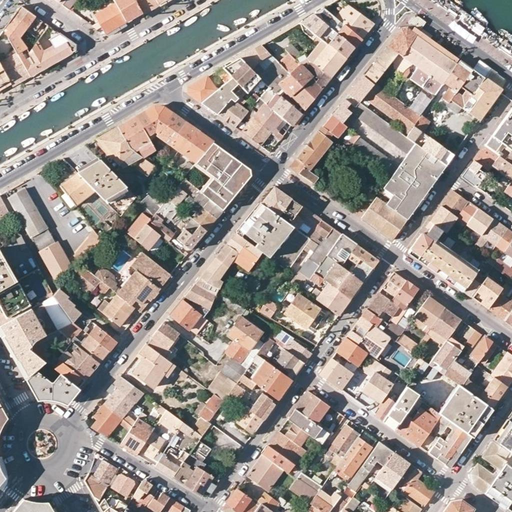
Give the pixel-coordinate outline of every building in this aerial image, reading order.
[(77,0),(65,0),(63,4),(70,9),(77,0)] [(142,12),(135,0),(114,0),(116,3),(126,21),(142,12)] [(135,0),(142,12),(158,3),(156,0),(135,0)] [(126,21),(116,3),(95,15),(100,25),(95,28),(103,34),(126,21)] [(369,28),(374,23),(346,3),(335,16),(343,24),(361,38),(369,28)] [(21,6),(11,19),(31,33),(34,29),(37,31),(44,22),(21,6)] [(336,32),(343,24),(335,16),(330,12),(324,7),(313,14),(336,32)] [(327,44),(327,43),(336,32),(313,14),(300,22),(316,35),(322,40),(327,44)] [(413,26),(420,31),(426,22),(417,16),(413,16),(408,22),(413,26)] [(24,43),(31,33),(11,19),(4,29),(18,54),(27,48),(29,52),(36,43),(39,39),(37,37),(35,39),(32,37),(26,45),(24,43)] [(49,26),(46,24),(37,37),(39,39),(49,26)] [(355,47),(361,38),(343,24),(336,32),(355,47)] [(459,59),(446,49),(420,31),(413,26),(410,31),(418,36),(440,52),(457,63),(459,59)] [(401,74),(404,70),(412,63),(417,66),(410,77),(432,92),(428,98),(431,100),(446,79),(448,76),(457,63),(440,52),(418,36),(410,31),(406,28),(402,28),(388,45),(398,52),(385,69),(382,72),(389,77),(395,69),(401,74)] [(336,32),(327,43),(346,58),(354,47),(355,47),(336,32)] [(42,55),(41,53),(36,43),(29,52),(39,70),(75,50),(76,45),(60,33),(46,41),(49,48),(51,51),(42,55)] [(316,35),(313,39),(319,44),(322,40),(316,35)] [(322,40),(319,44),(309,56),(314,59),(327,44),(322,40)] [(317,66),(330,77),(346,58),(327,43),(327,44),(314,59),(309,56),(303,52),(301,53),(291,43),(285,49),(289,53),(299,62),(303,59),(311,67),(317,66)] [(388,45),(375,61),(385,69),(398,52),(388,45)] [(29,52),(27,48),(18,54),(29,76),(34,73),(39,70),(29,52)] [(300,64),(289,73),(278,62),(271,55),(267,59),(271,62),(264,69),(257,62),(260,59),(254,48),(249,51),(240,57),(260,78),(268,86),(270,86),(277,92),(283,87),(291,95),(309,79),(312,76),(310,74),(300,64)] [(289,53),(278,62),(289,73),(300,64),(299,62),(289,53)] [(1,65),(3,68),(8,77),(12,85),(29,76),(18,54),(0,64),(1,65)] [(240,57),(222,67),(224,69),(232,77),(235,81),(240,85),(244,90),(246,91),(260,78),(240,57)] [(470,73),(473,68),(459,59),(457,63),(470,73)] [(385,69),(375,61),(363,75),(373,84),(374,83),(382,72),(385,69)] [(457,63),(448,76),(456,82),(454,85),(451,89),(449,88),(442,98),(449,102),(451,99),(456,92),(460,86),(470,73),(457,63)] [(312,76),(314,79),(322,87),(328,79),(330,77),(317,66),(310,74),(312,76)] [(481,81),(484,77),(473,68),(470,73),(476,78),(481,81)] [(229,79),(232,77),(224,69),(222,72),(229,79)] [(460,86),(466,90),(462,96),(456,92),(451,99),(462,107),(481,81),(476,78),(470,73),(460,86)] [(359,80),(349,93),(359,101),(364,95),(373,84),(363,75),(359,80)] [(216,89),(207,76),(187,87),(187,92),(201,102),(216,89)] [(448,76),(446,79),(454,85),(456,82),(448,76)] [(229,79),(216,89),(201,102),(216,113),(230,98),(234,101),(237,97),(230,90),(235,81),(232,77),(229,79)] [(497,92),(500,88),(484,77),(481,81),(497,92)] [(297,101),(304,109),(322,87),(314,79),(311,81),(309,79),(291,95),(297,101)] [(497,92),(481,81),(462,107),(478,119),(497,92)] [(406,82),(399,89),(407,96),(404,100),(408,104),(418,94),(406,82)] [(373,84),(364,95),(411,130),(414,125),(419,117),(386,92),(374,83),(373,84)] [(297,101),(292,105),(281,95),(277,100),(274,97),(272,96),(272,95),(270,92),(271,91),(267,87),(259,97),(283,118),(286,121),(292,125),(304,109),(297,101)] [(244,90),(241,94),(253,104),(254,103),(256,101),(246,91),(244,90)] [(349,93),(346,96),(356,105),(359,101),(349,93)] [(260,107),(258,109),(277,124),(283,118),(259,97),(256,101),(254,103),(260,107)] [(230,98),(216,113),(235,127),(244,115),(246,112),(248,111),(234,101),(230,98)] [(350,102),(344,98),(340,103),(345,107),(350,102)] [(449,102),(447,105),(458,113),(462,107),(451,99),(449,102)] [(415,142),(406,136),(359,101),(356,105),(351,112),(350,113),(356,117),(386,138),(407,153),(415,142)] [(340,103),(332,114),(342,122),(350,113),(351,112),(345,107),(340,103)] [(156,133),(172,144),(194,160),(191,163),(189,162),(181,172),(185,175),(195,163),(213,142),(162,106),(154,106),(118,126),(130,148),(143,157),(137,146),(150,139),(147,135),(155,130),(157,132),(156,133)] [(510,151),(511,149),(511,148),(511,106),(495,130),(485,144),(499,154),(498,155),(504,159),(510,151)] [(248,111),(246,112),(270,132),(279,140),(283,136),(278,131),(274,128),(277,124),(258,109),(256,112),(250,107),(248,111)] [(260,145),(270,132),(246,112),(244,115),(250,120),(241,131),(246,135),(260,145)] [(347,126),(342,122),(332,114),(322,126),(331,132),(338,137),(347,126)] [(421,115),(419,117),(414,125),(422,131),(429,121),(421,115)] [(286,121),(283,118),(277,124),(281,127),(286,121)] [(118,126),(97,138),(122,167),(133,161),(138,164),(136,167),(147,175),(154,165),(153,164),(143,157),(130,148),(118,126)] [(309,169),(305,165),(322,144),(326,147),(331,141),(327,137),(331,132),(322,126),(318,131),(289,166),(313,183),(317,177),(308,170),(309,169)] [(346,143),(350,147),(358,136),(359,135),(355,132),(346,143)] [(390,176),(383,188),(393,195),(391,198),(386,205),(406,219),(411,212),(409,211),(420,196),(422,197),(434,180),(435,178),(433,177),(439,170),(441,171),(445,165),(426,150),(409,173),(383,154),(358,136),(350,147),(390,176)] [(155,149),(150,139),(137,146),(143,157),(155,149)] [(213,142),(195,163),(214,176),(201,192),(223,209),(248,178),(246,166),(241,162),(229,154),(213,142)] [(326,147),(322,144),(305,165),(309,169),(326,147)] [(499,154),(485,144),(473,159),(481,165),(487,170),(492,164),(498,155),(499,154)] [(511,152),(510,151),(504,159),(498,155),(492,164),(510,177),(509,179),(511,181),(511,179),(511,152)] [(120,216),(136,197),(111,171),(99,159),(77,172),(94,190),(120,216)] [(485,173),(478,168),(481,165),(473,159),(462,175),(476,186),(485,173)] [(74,205),(78,202),(94,190),(77,172),(59,185),(74,205)] [(223,209),(201,192),(184,177),(179,183),(177,186),(185,193),(194,200),(215,218),(223,209)] [(259,202),(288,223),(301,205),(273,185),(262,200),(259,202)] [(185,193),(177,186),(167,198),(175,205),(185,193)] [(9,198),(26,228),(39,251),(52,244),(44,230),(47,229),(24,189),(9,198)] [(449,194),(447,196),(463,208),(467,201),(457,193),(452,190),(449,194)] [(164,195),(157,203),(150,196),(142,203),(146,207),(153,215),(155,213),(167,198),(164,195)] [(0,217),(0,218),(9,213),(0,196),(0,217)] [(409,211),(411,212),(422,197),(420,196),(409,211)] [(447,196),(441,205),(456,217),(463,208),(447,196)] [(370,206),(362,218),(392,239),(406,219),(386,205),(376,197),(370,206)] [(175,205),(167,198),(155,213),(162,219),(166,215),(170,219),(179,208),(175,205)] [(188,204),(198,212),(192,218),(199,224),(206,230),(210,225),(215,218),(194,200),(193,202),(191,200),(188,204)] [(370,206),(363,200),(354,212),(362,218),(370,206)] [(467,201),(463,208),(456,217),(457,217),(466,224),(478,208),(467,201)] [(255,246),(261,251),(287,270),(305,245),(306,243),(310,238),(309,237),(306,235),(295,227),(294,228),(288,223),(259,202),(243,223),(236,232),(241,236),(243,232),(257,242),(255,246)] [(321,219),(315,215),(301,205),(288,223),(294,228),(295,227),(301,219),(312,226),(306,235),(309,237),(321,219)] [(457,217),(456,217),(441,205),(435,213),(451,225),(454,221),(455,220),(457,217)] [(146,207),(126,231),(145,247),(149,241),(153,244),(158,237),(160,235),(154,229),(146,223),(153,215),(146,207)] [(179,208),(170,219),(177,224),(186,213),(179,208)] [(481,235),(493,219),(478,208),(466,224),(481,235)] [(155,213),(153,215),(146,223),(154,229),(160,222),(162,219),(155,213)] [(177,224),(183,229),(190,234),(199,224),(192,218),(189,216),(186,213),(177,224)] [(430,221),(434,224),(441,229),(448,234),(450,232),(447,231),(450,227),(451,225),(435,213),(430,221)] [(328,251),(341,234),(321,219),(309,237),(310,238),(313,241),(320,232),(325,236),(319,245),(328,251)] [(493,219),(481,235),(473,247),(471,250),(484,260),(485,260),(489,253),(490,252),(488,251),(484,248),(487,242),(486,241),(487,239),(493,243),(495,245),(507,229),(493,219)] [(160,222),(154,229),(160,235),(167,241),(173,233),(160,222)] [(199,224),(190,234),(184,244),(190,249),(206,230),(199,224)] [(462,290),(476,271),(441,246),(433,240),(441,229),(434,224),(426,234),(422,231),(408,251),(455,285),(462,290)] [(44,230),(52,244),(39,251),(40,253),(45,251),(48,255),(58,249),(47,229),(44,230)] [(183,229),(177,238),(184,244),(190,234),(183,229)] [(495,245),(504,251),(511,239),(511,232),(507,229),(495,245)] [(101,239),(104,235),(99,230),(95,232),(101,239)] [(225,264),(235,250),(253,263),(261,251),(255,246),(241,236),(236,232),(216,257),(225,264)] [(340,265),(343,261),(347,257),(356,245),(347,238),(341,234),(328,251),(326,255),(335,261),(340,265)] [(22,250),(27,247),(21,236),(16,238),(22,250)] [(471,250),(473,247),(457,236),(455,239),(467,248),(471,250)] [(313,241),(310,238),(306,243),(305,245),(314,251),(309,259),(308,258),(291,281),(301,288),(308,278),(309,279),(314,271),(318,265),(326,255),(328,251),(319,245),(313,241)] [(498,259),(493,266),(509,278),(511,273),(511,239),(504,251),(511,256),(511,266),(511,268),(498,259)] [(365,251),(356,245),(347,257),(356,263),(359,259),(365,251)] [(55,279),(70,270),(58,249),(48,255),(45,251),(40,253),(55,279)] [(0,255),(15,282),(17,281),(0,250),(0,255)] [(213,275),(218,279),(233,259),(248,270),(253,263),(235,250),(225,264),(216,257),(206,270),(213,275)] [(130,265),(136,270),(122,287),(117,293),(134,307),(140,311),(144,306),(141,303),(142,302),(141,301),(144,297),(146,298),(146,297),(149,300),(170,274),(141,251),(130,265)] [(365,251),(359,259),(371,267),(377,260),(365,251)] [(493,266),(498,259),(489,253),(485,260),(493,266)] [(511,259),(502,254),(499,259),(511,266),(511,264),(511,259)] [(0,291),(15,282),(0,255),(0,291)] [(355,291),(362,280),(340,265),(335,261),(326,255),(318,265),(314,271),(314,272),(323,278),(328,281),(347,296),(352,289),(355,291)] [(477,268),(480,261),(472,257),(469,264),(477,268)] [(343,261),(340,265),(362,280),(371,267),(359,259),(356,263),(352,269),(345,265),(346,263),(343,261)] [(75,269),(70,276),(90,293),(95,287),(100,280),(94,275),(80,264),(75,269)] [(100,280),(102,282),(107,276),(114,281),(113,276),(106,271),(99,270),(94,275),(100,280)] [(200,277),(206,282),(213,275),(206,270),(200,277)] [(318,286),(323,278),(314,272),(314,271),(309,279),(315,283),(318,286)] [(406,280),(393,271),(379,291),(390,300),(406,280)] [(462,290),(471,296),(485,277),(476,271),(462,290)] [(487,274),(486,276),(502,288),(503,286),(487,274)] [(117,283),(114,281),(107,276),(102,282),(109,287),(114,291),(117,287),(115,286),(117,283)] [(480,302),(484,297),(491,302),(502,288),(486,276),(485,277),(471,296),(480,302)] [(103,294),(109,287),(102,282),(100,280),(95,287),(103,294)] [(402,302),(407,305),(418,288),(406,280),(390,300),(399,307),(402,302)] [(341,310),(350,298),(347,296),(328,281),(321,292),(316,299),(338,315),(341,310)] [(30,304),(18,283),(0,293),(0,325),(0,326),(30,309),(29,305),(30,304)] [(195,283),(185,295),(209,308),(217,291),(218,288),(211,284),(208,290),(206,289),(198,285),(195,283)] [(503,286),(502,288),(491,302),(488,307),(496,313),(507,299),(504,297),(511,287),(505,283),(503,286)] [(60,288),(54,295),(73,322),(81,313),(74,306),(75,304),(68,298),(69,296),(60,288)] [(321,292),(316,288),(310,295),(316,299),(321,292)] [(366,308),(377,316),(382,309),(389,314),(392,316),(399,307),(390,300),(379,291),(366,308)] [(125,318),(134,307),(117,293),(102,312),(119,326),(120,325),(123,324),(125,321),(125,318)] [(319,308),(298,293),(284,312),(305,327),(308,324),(314,329),(323,316),(317,311),(319,308)] [(50,297),(43,302),(58,330),(73,322),(54,295),(50,297)] [(413,324),(418,318),(426,324),(422,331),(426,333),(445,308),(428,296),(410,322),(413,324)] [(511,296),(509,300),(507,299),(496,313),(505,320),(511,309),(511,296)] [(144,306),(146,304),(149,300),(146,297),(146,298),(144,297),(141,301),(142,302),(141,303),(144,306)] [(484,297),(480,302),(488,307),(491,302),(484,297)] [(242,313),(245,309),(228,298),(225,304),(238,312),(239,311),(242,313)] [(268,298),(259,311),(270,317),(278,306),(268,298)] [(194,302),(190,306),(181,299),(170,313),(188,327),(191,323),(193,324),(195,321),(200,314),(203,317),(208,310),(194,302)] [(47,335),(32,308),(30,309),(0,326),(5,334),(4,335),(9,344),(10,343),(15,351),(13,352),(16,357),(30,349),(30,348),(35,341),(36,341),(45,336),(47,335)] [(381,319),(377,316),(366,308),(361,315),(372,323),(375,326),(381,319)] [(461,319),(445,308),(426,333),(420,341),(424,344),(430,335),(439,341),(438,342),(440,343),(438,345),(441,347),(453,329),(461,319)] [(81,329),(84,325),(89,319),(81,313),(73,322),(80,328),(81,329)] [(392,316),(389,314),(384,321),(387,323),(390,319),(392,316)] [(249,364),(242,359),(262,332),(240,315),(230,331),(237,336),(234,339),(225,352),(232,357),(247,368),(249,364)] [(372,323),(361,315),(356,323),(359,325),(354,332),(351,330),(346,337),(356,345),(371,355),(375,358),(391,337),(382,330),(375,326),(372,323)] [(101,316),(100,318),(109,325),(110,323),(101,316)] [(418,318),(413,324),(422,331),(426,324),(418,318)] [(387,323),(382,330),(391,337),(396,341),(398,338),(404,329),(390,319),(387,323)] [(178,333),(163,321),(146,343),(169,360),(177,349),(171,344),(178,333)] [(71,340),(74,336),(80,328),(73,322),(58,330),(71,340)] [(109,350),(116,341),(106,332),(95,324),(87,333),(89,335),(109,350)] [(453,329),(441,347),(428,364),(433,367),(435,365),(433,364),(434,362),(443,368),(440,372),(443,374),(457,354),(464,345),(460,342),(457,346),(450,341),(453,337),(451,336),(455,331),(453,329)] [(466,342),(471,346),(480,333),(475,329),(472,334),(466,342)] [(234,339),(237,336),(230,331),(228,334),(234,339)] [(104,356),(109,350),(89,335),(86,339),(84,337),(81,342),(77,339),(74,342),(78,346),(99,362),(104,356)] [(398,338),(396,341),(412,352),(418,344),(404,335),(401,339),(398,338)] [(36,341),(42,346),(48,339),(45,336),(36,341)] [(269,337),(257,354),(264,359),(266,356),(264,355),(268,350),(269,351),(273,344),(272,344),(274,341),(269,337)] [(346,337),(336,351),(349,360),(352,363),(357,366),(364,355),(368,359),(371,355),(356,345),(346,337)] [(457,346),(460,342),(453,337),(450,341),(457,346)] [(492,342),(485,337),(471,356),(476,360),(472,366),(474,367),(476,364),(479,360),(492,342)] [(276,343),(285,349),(303,363),(311,353),(301,345),(293,340),(292,340),(289,338),(285,344),(280,341),(276,338),(274,341),(276,343)] [(30,349),(33,351),(41,357),(47,349),(42,346),(36,341),(35,341),(30,348),(30,349)] [(497,345),(492,342),(479,360),(481,362),(484,363),(497,345)] [(143,346),(136,355),(142,359),(133,373),(153,387),(163,374),(167,376),(173,368),(176,371),(179,368),(169,360),(146,343),(143,346)] [(68,358),(64,363),(85,380),(92,370),(99,362),(78,346),(68,358)] [(30,349),(16,357),(19,362),(19,363),(32,356),(31,354),(33,351),(30,349)] [(292,379),(303,363),(285,349),(278,359),(276,362),(288,371),(287,375),(292,379)] [(41,357),(33,351),(31,354),(32,356),(19,363),(23,369),(36,362),(39,368),(47,361),(41,357)] [(504,355),(491,375),(507,386),(511,378),(511,356),(507,352),(504,355)] [(64,363),(68,358),(63,354),(61,356),(59,355),(57,358),(61,361),(64,363)] [(457,354),(443,374),(458,384),(461,387),(467,377),(472,370),(470,368),(468,371),(455,362),(458,358),(459,356),(457,354)] [(247,368),(232,357),(213,382),(208,389),(214,393),(223,400),(228,394),(238,379),(243,374),(247,368)] [(371,357),(363,369),(371,376),(365,385),(375,392),(371,397),(380,403),(389,391),(393,384),(387,380),(393,372),(388,369),(371,357)] [(349,360),(344,367),(331,358),(320,374),(341,389),(352,373),(347,370),(352,363),(349,360)] [(423,360),(421,364),(417,369),(422,373),(428,364),(423,360)] [(64,363),(61,361),(55,368),(58,371),(64,363)] [(39,368),(36,362),(23,369),(27,378),(36,370),(39,368)] [(79,387),(85,380),(64,363),(58,371),(61,373),(79,387)] [(438,370),(433,367),(427,376),(431,379),(438,370)] [(41,398),(48,397),(53,398),(59,399),(64,401),(67,402),(79,387),(61,373),(52,383),(36,370),(27,378),(29,380),(38,398),(41,398)] [(290,382),(277,373),(264,390),(277,399),(290,382)] [(482,382),(487,386),(484,389),(467,377),(461,387),(491,408),(507,386),(491,375),(489,373),(482,382)] [(243,374),(238,379),(251,388),(255,383),(243,374)] [(135,401),(143,392),(120,376),(115,382),(113,384),(135,401)] [(205,376),(200,383),(208,389),(213,382),(205,376)] [(409,382),(399,397),(383,420),(395,428),(407,410),(413,401),(416,397),(409,393),(412,390),(417,382),(411,378),(409,382)] [(113,384),(108,391),(112,395),(105,404),(122,418),(134,403),(135,401),(113,384)] [(441,414),(447,406),(461,387),(458,384),(449,396),(438,412),(441,414)] [(371,397),(375,392),(365,385),(361,389),(371,397)] [(453,423),(472,436),(491,408),(461,387),(447,406),(441,414),(453,423)] [(301,400),(295,408),(329,433),(331,430),(318,421),(329,405),(308,390),(301,400)] [(389,391),(380,403),(374,413),(383,420),(399,397),(389,391)] [(271,399),(262,392),(250,410),(251,411),(263,419),(274,404),(270,401),(271,399)] [(202,417),(208,421),(223,400),(214,393),(198,414),(202,417)] [(232,396),(228,394),(223,400),(227,403),(232,396)] [(125,420),(122,418),(105,404),(95,416),(98,419),(93,426),(107,435),(120,420),(124,423),(123,424),(130,430),(132,426),(125,420)] [(163,414),(166,410),(159,404),(156,409),(163,414)] [(420,408),(412,419),(409,416),(411,413),(407,410),(395,428),(401,433),(420,446),(425,438),(430,430),(437,420),(432,416),(436,411),(429,406),(427,408),(431,411),(429,414),(420,408)] [(246,407),(236,422),(252,434),(263,419),(251,411),(250,410),(246,407)] [(288,418),(294,423),(308,433),(322,444),(323,442),(329,433),(295,408),(288,418)] [(179,428),(183,422),(166,410),(163,414),(161,418),(175,428),(173,429),(176,432),(179,428)] [(144,421),(147,415),(142,411),(138,417),(144,421)] [(128,416),(125,420),(132,426),(135,422),(128,416)] [(137,454),(140,450),(152,432),(155,427),(144,421),(138,417),(135,422),(132,426),(130,430),(120,443),(126,447),(137,454)] [(208,421),(202,417),(193,429),(202,435),(208,426),(211,423),(208,421)] [(161,418),(159,421),(173,430),(173,429),(175,428),(161,418)] [(350,420),(339,435),(329,449),(332,451),(335,446),(339,449),(339,448),(356,425),(350,420)] [(495,438),(494,440),(511,453),(511,452),(511,422),(508,420),(495,438)] [(202,435),(193,429),(183,422),(179,428),(194,438),(198,442),(199,440),(202,435)] [(294,423),(285,435),(300,446),(304,440),(308,433),(294,423)] [(455,431),(451,437),(448,435),(444,441),(447,442),(446,444),(460,453),(469,439),(472,436),(453,423),(450,428),(452,429),(455,431)] [(342,458),(350,448),(358,436),(363,430),(356,425),(339,448),(339,449),(343,452),(340,456),(342,458)] [(279,431),(268,445),(289,460),(294,463),(295,464),(305,450),(300,446),(285,435),(279,431)] [(140,450),(153,458),(158,450),(165,441),(152,432),(140,450)] [(331,435),(329,433),(323,442),(324,443),(327,439),(328,439),(331,435)] [(361,461),(372,446),(358,436),(350,448),(357,453),(354,456),(361,461)] [(428,452),(450,468),(460,453),(446,444),(447,442),(444,441),(439,437),(436,441),(444,446),(442,450),(434,444),(428,452)] [(206,463),(202,461),(211,448),(199,440),(198,442),(189,454),(188,455),(197,460),(194,465),(196,466),(202,470),(206,463)] [(495,472),(498,473),(511,454),(511,453),(494,440),(482,457),(497,468),(495,472)] [(386,446),(379,441),(363,464),(356,473),(347,486),(354,490),(376,461),(383,466),(393,452),(386,446)] [(442,450),(444,446),(436,441),(434,444),(442,450)] [(268,445),(262,454),(283,469),(289,460),(268,445)] [(356,468),(361,461),(354,456),(357,453),(350,448),(342,458),(356,468)] [(166,454),(164,457),(161,456),(155,465),(173,476),(184,459),(188,455),(189,454),(183,450),(179,457),(176,455),(177,453),(170,449),(166,454)] [(163,453),(158,450),(153,458),(150,462),(155,465),(161,456),(163,453)] [(410,463),(393,452),(383,466),(375,477),(392,489),(392,488),(410,463)] [(511,454),(498,473),(484,493),(506,508),(511,499),(511,452),(511,453),(511,454)] [(272,485),(283,469),(262,454),(247,475),(255,480),(268,490),(272,485)] [(331,461),(336,464),(339,457),(335,455),(331,461)] [(339,475),(346,481),(356,468),(342,458),(331,474),(333,476),(336,478),(339,475)] [(173,476),(184,484),(196,466),(194,465),(184,459),(173,476)] [(294,463),(289,460),(283,469),(287,472),(294,463)] [(115,474),(118,469),(103,461),(94,476),(95,476),(105,482),(109,485),(110,484),(115,474)] [(397,486),(400,488),(405,482),(409,485),(414,477),(417,479),(422,472),(410,463),(392,488),(394,490),(397,486)] [(472,484),(484,493),(498,473),(495,472),(492,475),(477,464),(470,473),(472,484)] [(201,494),(202,492),(204,488),(207,490),(210,492),(216,485),(209,481),(212,476),(202,470),(196,466),(184,484),(201,494)] [(313,489),(317,483),(301,472),(297,478),(313,489)] [(104,485),(93,479),(95,476),(94,476),(89,473),(85,480),(88,486),(93,489),(91,491),(94,497),(100,499),(107,488),(108,487),(109,485),(105,482),(104,485)] [(128,477),(128,478),(122,474),(118,475),(118,476),(115,474),(110,484),(114,486),(113,488),(126,496),(124,498),(120,496),(118,499),(124,502),(128,504),(133,496),(134,494),(129,491),(134,483),(134,480),(128,477)] [(212,476),(209,481),(216,485),(219,480),(212,476)] [(404,491),(405,491),(418,500),(421,503),(423,504),(433,491),(417,479),(414,477),(409,485),(404,491)] [(317,483),(313,489),(297,478),(296,479),(289,488),(310,503),(322,487),(317,483)] [(135,497),(133,496),(128,504),(128,505),(132,504),(133,505),(143,491),(144,490),(146,492),(150,486),(144,482),(135,497)] [(409,485),(405,482),(400,488),(402,489),(404,491),(409,485)] [(324,484),(322,487),(310,503),(312,504),(322,511),(328,511),(330,509),(340,496),(338,495),(336,497),(334,495),(332,497),(322,491),(326,485),(324,484)] [(237,489),(223,508),(230,511),(253,511),(257,506),(249,500),(250,499),(247,496),(249,494),(244,491),(243,493),(237,489)] [(150,511),(153,509),(157,511),(159,511),(170,498),(161,493),(157,499),(146,492),(144,490),(143,491),(133,505),(132,504),(128,505),(127,507),(132,510),(134,508),(139,511),(150,511)] [(340,496),(330,509),(328,511),(337,511),(347,498),(344,496),(346,493),(344,491),(340,496)] [(279,503),(276,501),(265,493),(259,501),(260,503),(272,511),(279,503)] [(344,509),(348,511),(351,511),(359,501),(353,496),(344,509)] [(276,501),(279,503),(285,508),(290,511),(292,511),(293,511),(296,509),(285,502),(286,501),(280,497),(276,501)] [(52,509),(48,502),(31,500),(23,498),(19,504),(22,507),(48,511),(52,509)] [(104,498),(99,505),(103,511),(110,505),(104,498)] [(159,511),(188,511),(189,510),(170,498),(159,511)] [(397,510),(399,511),(418,511),(421,508),(406,498),(397,510)] [(124,502),(118,499),(113,508),(110,505),(103,511),(123,511),(127,507),(128,505),(128,504),(124,502)] [(460,499),(450,501),(442,511),(469,511),(472,508),(460,499)] [(257,506),(253,511),(271,511),(272,511),(260,503),(257,506)] [(279,503),(272,511),(271,511),(282,511),(285,508),(279,503)]
